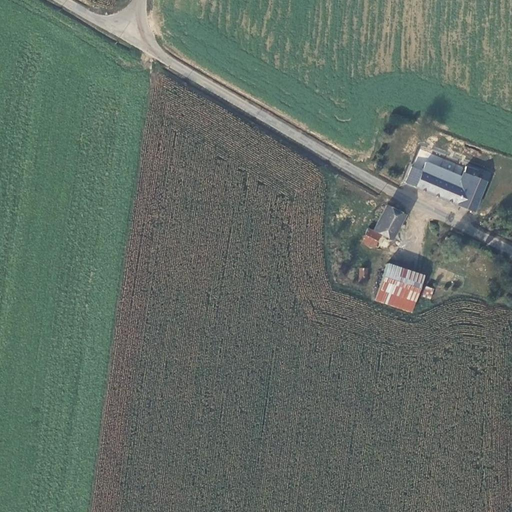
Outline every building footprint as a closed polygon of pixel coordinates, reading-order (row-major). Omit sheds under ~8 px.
[(414,186),(473,212),(488,175),(467,166),(462,177),(425,161),(421,171),(414,186)] [(421,171),(412,167),(406,182),(414,186),(421,171)] [(384,204),(372,230),(378,234),(390,238),(401,213),(384,204)] [(378,234),(372,230),(366,228),(360,241),(372,247),(378,234)] [(385,264),(374,302),(409,313),(421,276),(385,264)] [(364,271),(356,270),(355,285),(363,285),(364,271)] [(432,291),(425,288),(422,298),(428,300),(432,291)]
